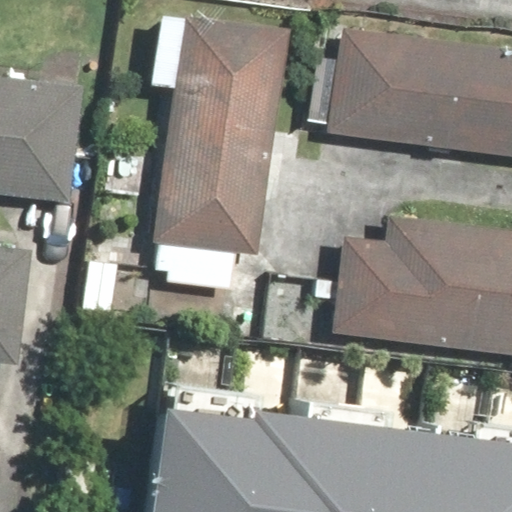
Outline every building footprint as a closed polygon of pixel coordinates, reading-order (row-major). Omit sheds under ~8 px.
[(155,91),(179,94),(154,271),(265,287),(301,36),(200,21),(166,16),(155,91)] [(511,47),(344,25),(329,132),(511,157),(511,47)] [(0,70),(0,193),(76,200),(85,77),(0,70)] [(391,242),(345,238),(338,333),(511,346),(511,221),(393,212),(391,242)] [(50,250),(0,244),(0,366),(38,370),(50,250)] [(511,511),(511,430),(157,394),(145,511),(511,511)]
